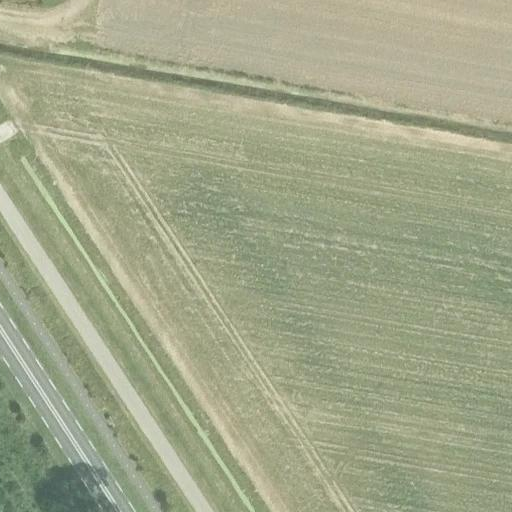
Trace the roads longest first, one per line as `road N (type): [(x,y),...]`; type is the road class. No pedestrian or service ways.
road 1 (unclassified): [(203,511),(0,198)]
road 2 (primary): [(118,511),(0,328)]
